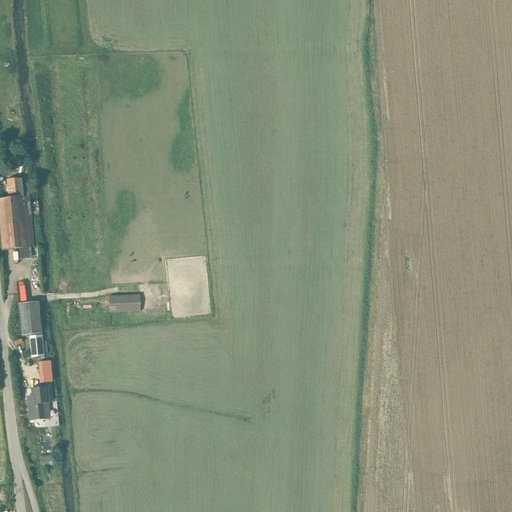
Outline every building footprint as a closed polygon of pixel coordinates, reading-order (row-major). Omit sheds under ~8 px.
[(0,246),(29,244),(25,193),(19,193),(18,175),(3,176),(5,195),(0,195),(0,246)] [(140,311),(139,295),(109,297),(110,312),(140,311)] [(38,303),(18,305),(21,335),(41,333),(38,303)] [(140,311),(110,312),(110,323),(141,322),(140,311)] [(42,335),(29,337),(31,358),(44,357),(42,335)] [(28,400),(27,400),(29,421),(34,421),(45,420),(43,404),(48,403),(49,403),(48,387),(31,389),(32,396),(32,400),(28,400)]
